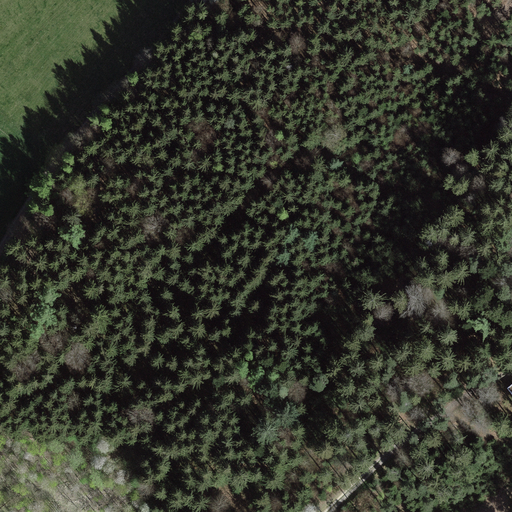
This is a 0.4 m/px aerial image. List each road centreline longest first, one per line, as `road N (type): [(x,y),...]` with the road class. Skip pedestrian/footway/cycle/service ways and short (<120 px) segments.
road 1 (track): [(0,247),(40,178),(193,0)]
road 2 (track): [(329,511),(466,396),(511,371)]
